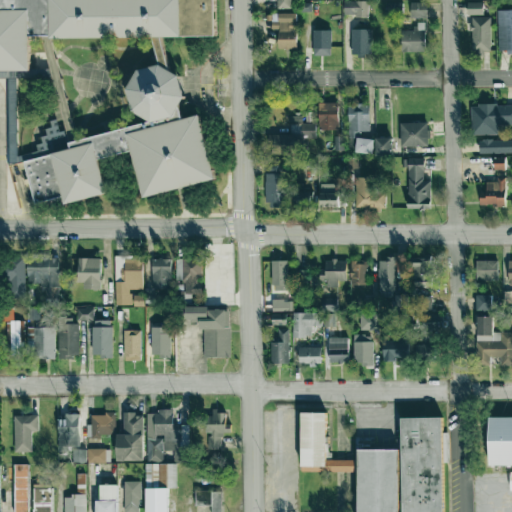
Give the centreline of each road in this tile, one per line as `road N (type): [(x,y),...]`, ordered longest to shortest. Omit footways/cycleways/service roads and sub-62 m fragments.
road 1 (residential): [(447,0),(461,511)]
road 2 (residential): [(250,511),(241,0)]
road 3 (residential): [(511,233),(0,229)]
road 4 (residential): [(511,391),(0,392)]
road 5 (residential): [(511,77),(243,79)]
